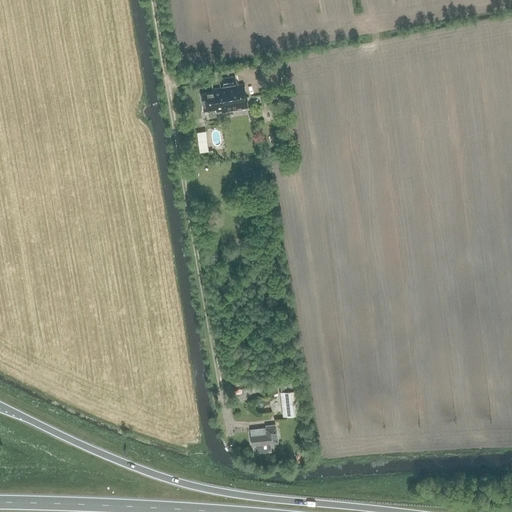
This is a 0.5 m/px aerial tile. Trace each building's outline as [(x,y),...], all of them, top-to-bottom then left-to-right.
[(280,65),(261,68),(264,88),(282,85),(280,65)] [(235,77),(224,78),(219,79),(221,88),(212,89),(213,93),(201,95),(203,111),(209,110),(210,119),(216,118),(216,113),(224,112),(247,108),(243,84),(236,85),(235,77)] [(300,415),(297,390),(280,392),(283,417),(300,415)] [(271,452),(270,442),(276,442),(275,433),(268,433),(268,432),(253,434),(254,444),(257,444),(258,454),(271,452)] [(304,465),(308,455),(299,451),(296,461),(304,465)]
